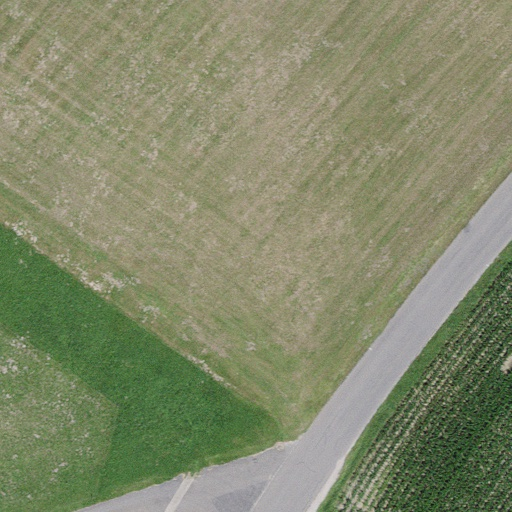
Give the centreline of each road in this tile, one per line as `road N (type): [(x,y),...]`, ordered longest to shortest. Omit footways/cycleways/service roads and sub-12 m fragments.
road 1 (unclassified): [(511,206),(280,511)]
road 2 (track): [(294,491),(161,501),(124,511)]
